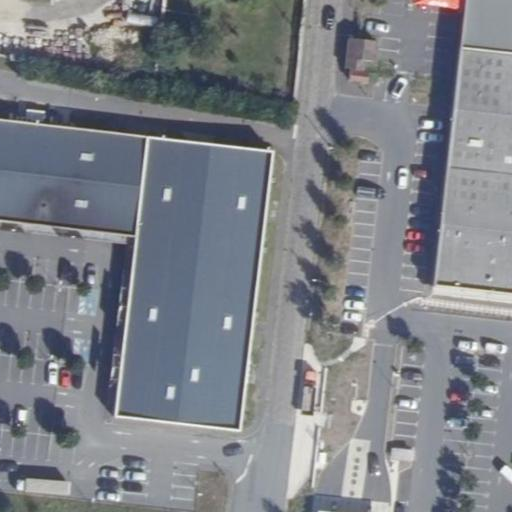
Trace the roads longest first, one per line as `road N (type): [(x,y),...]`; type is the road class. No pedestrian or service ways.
road 1 (residential): [(308,146),(263,511)]
road 2 (unclassified): [(308,146),(0,89)]
road 3 (residential): [(329,0),(308,146)]
